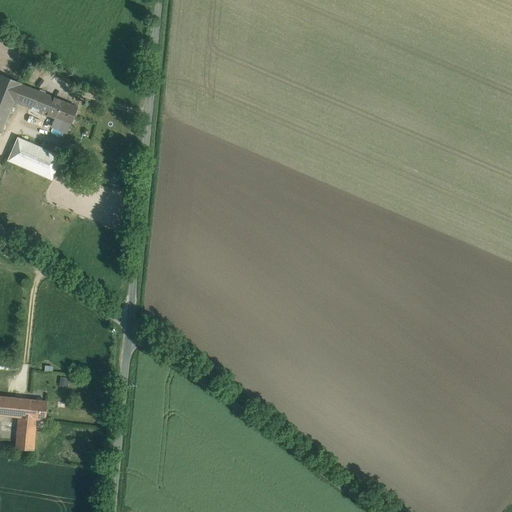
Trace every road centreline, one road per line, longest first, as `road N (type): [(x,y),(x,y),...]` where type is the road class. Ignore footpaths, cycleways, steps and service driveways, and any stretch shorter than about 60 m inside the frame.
road 1 (unclassified): [(158,0),(129,326)]
road 2 (unclassified): [(376,511),(129,326)]
road 3 (unclassified): [(129,326),(112,511)]
road 4 (unclassified): [(129,326),(0,231)]
